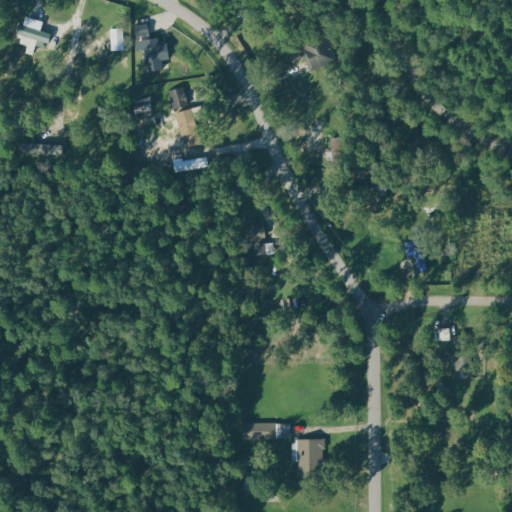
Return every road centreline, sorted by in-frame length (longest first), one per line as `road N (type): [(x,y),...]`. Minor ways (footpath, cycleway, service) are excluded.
road 1 (residential): [(162,0),(230,56),(297,201),(373,313)]
road 2 (residential): [(511,154),(464,127),(418,86),(399,53),(392,0)]
road 3 (residential): [(373,313),(375,511)]
road 4 (residential): [(511,299),(421,299),(373,313)]
